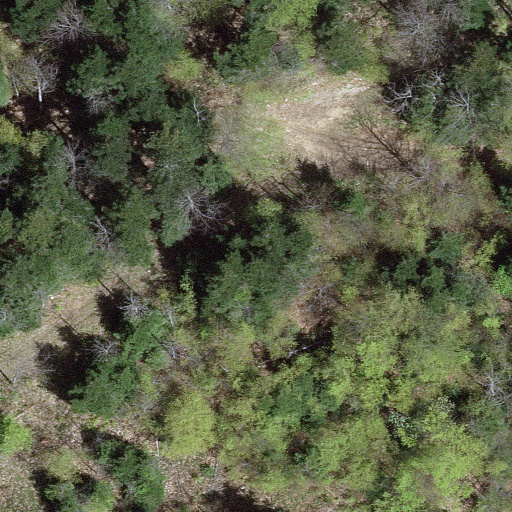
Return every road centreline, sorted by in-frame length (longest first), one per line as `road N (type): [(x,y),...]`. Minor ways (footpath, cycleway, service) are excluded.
road 1 (track): [(511,166),(308,133),(0,55)]
road 2 (track): [(308,133),(511,36)]
